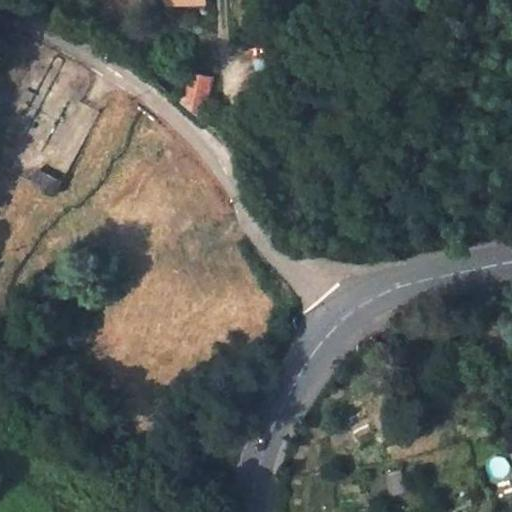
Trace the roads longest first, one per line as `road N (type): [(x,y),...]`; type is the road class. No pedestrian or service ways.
road 1 (residential): [(11,18),(168,107),(217,158),(284,264),(348,312)]
road 2 (tertiary): [(348,312),(296,377),(262,448),(249,511)]
road 3 (residential): [(511,262),(418,281),(348,312)]
